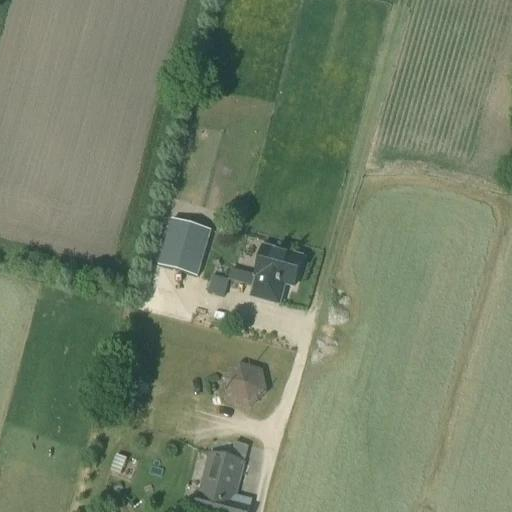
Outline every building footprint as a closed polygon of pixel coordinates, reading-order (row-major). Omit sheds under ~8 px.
[(172,222),(158,267),(196,277),(209,233),(172,222)] [(255,278),(257,279),(251,299),(279,306),(284,286),(293,289),(301,259),(263,249),(255,278)] [(209,289),(225,293),(228,282),(212,277),(209,289)] [(194,313),(209,317),(213,301),(198,297),(194,313)] [(249,411),(267,394),(262,371),(239,364),(222,380),(227,403),(249,411)] [(235,496),(249,447),(235,443),(230,459),(208,454),(193,511),(248,511),(252,500),(235,496)] [(116,456),(111,471),(121,475),(127,460),(116,456)]
